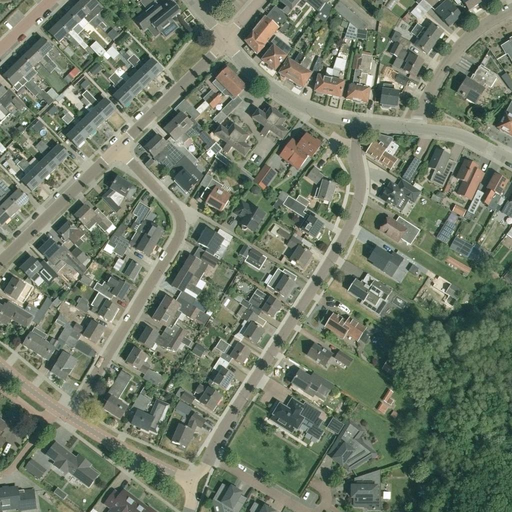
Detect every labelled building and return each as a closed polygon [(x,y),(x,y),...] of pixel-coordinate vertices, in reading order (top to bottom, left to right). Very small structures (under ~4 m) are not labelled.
[(80,3),(78,6),(88,16),(92,20),(98,27),(102,31),(106,28),(96,17),(102,11),(91,0),(83,0),(82,1),(80,3)] [(151,0),(144,0),(140,4),(146,12),(155,5),(151,0)] [(298,5),(302,1),(300,0),(280,0),(279,2),(286,8),(284,11),(282,9),(280,11),(288,17),(296,8),(298,5)] [(319,0),(304,0),(319,12),(325,4),(319,0)] [(422,9),(427,13),(431,8),(423,0),(422,1),(421,0),(418,0),(415,3),(418,6),(422,9)] [(451,7),(452,6),(446,0),(438,8),(438,9),(434,12),(448,27),(460,17),(451,7)] [(458,0),(464,8),(465,7),(467,11),(479,3),(477,0),(458,0)] [(171,4),(170,2),(160,10),(155,5),(146,12),(135,22),(143,32),(152,25),(159,33),(160,32),(165,38),(178,28),(171,20),(176,15),(179,13),(176,10),(178,8),(173,2),(171,4)] [(362,34),(363,32),(368,27),(340,2),(334,10),(349,23),(357,30),(362,34)] [(92,20),(88,16),(78,6),(68,15),(78,25),(83,20),(88,24),(89,23),(95,30),(98,27),(92,20)] [(422,19),(427,13),(422,9),(418,6),(410,14),(419,22),(422,19)] [(288,17),(280,11),(275,7),(265,19),(265,18),(245,43),(257,55),(264,48),(264,47),(288,18),(288,17)] [(78,25),(68,15),(63,20),(61,22),(58,24),(79,46),(82,42),(77,37),(72,31),(78,25)] [(82,30),(88,24),(83,20),(78,25),(82,30)] [(76,49),(79,46),(58,24),(47,35),(57,45),(65,38),(71,44),(76,49)] [(413,29),(435,44),(443,33),(432,25),(427,31),(423,28),(417,24),(413,29)] [(72,31),(77,37),(79,35),(84,31),(82,30),(78,25),(72,31)] [(427,55),(435,44),(413,29),(410,33),(416,37),(415,38),(420,41),(416,47),(427,55)] [(113,30),(107,36),(113,42),(118,36),(113,30)] [(395,32),(390,41),(395,43),(407,50),(411,44),(400,38),(401,36),(395,32)] [(273,47),(262,61),(268,66),(268,68),(272,71),(274,70),(275,71),(292,50),(276,38),(270,45),(273,47)] [(511,38),(509,40),(510,40),(508,42),(508,43),(502,47),(507,56),(510,54),(511,57),(511,38)] [(36,46),(33,49),(54,71),(57,68),(46,56),(52,50),(42,40),(36,46)] [(82,42),(79,46),(84,51),(88,47),(82,42)] [(96,43),(90,49),(99,59),(102,56),(105,53),(96,43)] [(395,43),(390,54),(396,58),(407,64),(403,72),(414,78),(422,62),(405,53),(407,50),(395,43)] [(50,74),(54,71),(33,49),(23,59),(32,69),(39,63),(43,67),(43,66),(50,74)] [(102,56),(108,61),(111,58),(106,52),(105,53),(102,56)] [(133,55),(130,58),(136,65),(139,61),(133,55)] [(279,75),(280,75),(280,77),(283,79),(285,78),(288,80),(292,74),(294,76),(304,58),(299,55),(293,64),(287,61),(279,75)] [(359,71),(361,57),(353,56),(352,70),(355,71),(355,73),(353,86),(348,85),(346,100),(356,102),(361,74),(361,71),(359,71)] [(361,74),(356,102),(367,104),(369,89),(365,88),(367,76),(369,76),(372,57),(361,56),(361,57),(359,71),(361,71),(361,74)] [(138,73),(132,79),(143,90),(149,83),(152,81),(141,70),(136,65),(130,58),(127,61),(135,69),(138,73)] [(310,62),(304,58),(294,76),(292,74),(288,80),(296,85),(296,87),(299,89),(301,88),(302,88),(311,75),(305,71),(310,62)] [(318,58),(311,73),(317,75),(323,60),(318,58)] [(37,74),(32,69),(23,59),(13,69),(38,95),(39,96),(49,107),(52,104),(55,101),(59,97),(57,95),(51,89),(45,94),(42,91),(41,92),(31,81),(38,75),(37,74)] [(343,83),(337,81),(340,67),(341,61),(336,59),(334,65),(333,71),(327,96),(332,97),(332,99),(338,100),(338,99),(340,99),(343,83)] [(141,70),(152,81),(153,80),(155,78),(162,71),(151,61),(141,70)] [(98,64),(89,72),(94,78),(103,69),(98,64)] [(212,84),(221,94),(222,94),(236,79),(233,76),(235,74),(226,66),(219,74),(220,76),(214,82),(212,84)] [(58,76),(62,73),(57,68),(54,71),(58,76)] [(484,85),(490,89),(496,78),(479,68),(474,76),(475,76),(471,83),(466,81),(458,94),(462,96),(461,97),(463,98),(463,97),(467,99),(466,100),(473,104),(474,103),(475,104),(483,90),(481,89),(484,85)] [(35,98),(38,95),(13,69),(11,70),(3,78),(12,88),(17,93),(21,89),(23,87),(35,98)] [(68,75),(73,80),(80,74),(75,69),(68,75)] [(135,69),(128,75),(132,79),(138,73),(135,69)] [(327,96),(333,71),(327,70),(325,79),(318,77),(314,93),(316,93),(315,95),(321,96),(322,95),(327,96)] [(390,76),(395,79),(393,82),(405,89),(409,80),(398,74),(392,71),(390,76)] [(123,88),(134,99),(135,98),(136,96),(143,90),(132,79),(127,84),(121,78),(120,79),(115,73),(112,76),(123,88)] [(68,75),(63,81),(67,85),(68,86),(73,80),(68,75)] [(123,88),(112,76),(108,80),(114,86),(112,88),(117,94),(123,88)] [(236,79),(222,94),(225,97),(229,97),(233,102),(245,89),(236,79)] [(85,81),(80,87),(84,91),(86,89),(90,86),(85,81)] [(383,85),(378,85),(378,87),(377,87),(377,91),(382,92),(380,105),(382,105),(382,107),(383,109),(388,109),(390,108),(390,106),(396,107),(398,93),(394,93),(394,86),(383,85)] [(134,99),(123,88),(117,94),(113,98),(124,108),(131,101),(132,100),(134,99)] [(20,112),(25,107),(9,91),(6,94),(0,99),(0,104),(5,110),(11,103),(20,112)] [(194,121),(210,106),(209,106),(218,98),(211,91),(202,100),(206,102),(196,112),(191,107),(186,113),(191,119),(194,122),(194,121)] [(84,98),(90,104),(95,110),(106,120),(107,119),(108,118),(115,111),(105,100),(104,101),(100,105),(86,92),(83,95),(82,96),(84,98)] [(59,97),(55,101),(58,104),(64,98),(62,95),(59,97)] [(95,110),(90,104),(84,98),(80,101),(86,107),(84,109),(90,115),(95,110)] [(209,106),(210,106),(213,110),(221,101),(218,98),(209,106)] [(502,132),(503,132),(511,137),(511,136),(511,102),(505,114),(497,129),(499,130),(499,131),(500,132),(502,132)] [(0,124),(10,115),(5,110),(0,104),(0,124)] [(53,107),(47,113),(51,118),(58,112),(53,107)] [(263,136),(278,115),(271,109),(265,116),(258,111),(252,119),(265,128),(260,134),(263,136)] [(106,120),(95,110),(90,115),(86,119),(96,130),(103,123),(105,121),(106,120)] [(220,112),(212,121),(218,126),(226,118),(220,112)] [(65,117),(71,123),(74,120),(68,113),(65,117)] [(179,116),(172,122),(189,140),(190,140),(195,135),(201,129),(198,125),(194,121),(194,122),(191,119),(188,122),(181,114),(179,116)] [(278,115),(263,136),(265,138),(269,132),(282,141),(288,134),(281,128),(286,121),(278,115)] [(71,123),(65,117),(61,120),(67,126),(71,123)] [(86,119),(76,128),(87,139),(88,137),(96,130),(86,119)] [(39,121),(31,129),(36,134),(44,127),(39,121)] [(177,145),(174,147),(184,157),(192,166),(193,166),(193,165),(197,161),(186,150),(183,147),(189,140),(172,122),(164,131),(171,138),(175,142),(177,145)] [(26,131),(21,126),(16,131),(21,136),(26,131)] [(225,152),(241,131),(233,126),(228,133),(220,128),(214,136),(227,145),(223,150),(225,152)] [(86,140),(87,139),(76,128),(66,138),(68,140),(77,149),(78,147),(84,142),(86,140)] [(241,131),(225,152),(227,154),(232,148),(244,158),(250,150),(243,144),(248,137),(241,131)] [(321,146),(319,145),(320,143),(316,140),(314,141),(306,135),(298,146),(292,141),(280,157),(298,170),(308,156),(311,159),(321,146)] [(166,156),(176,166),(184,157),(174,147),(168,141),(165,144),(158,136),(152,142),(150,141),(144,147),(145,148),(145,149),(153,158),(158,163),(159,163),(166,156)] [(378,136),(366,154),(390,170),(396,161),(392,158),(384,153),(391,143),(393,141),(389,138),(378,136)] [(41,141),(38,145),(45,152),(49,149),(41,141)] [(208,145),(204,149),(207,152),(209,150),(216,144),(212,141),(208,145)] [(398,148),(391,143),(384,153),(392,158),(398,148)] [(57,168),(59,166),(45,152),(38,145),(34,148),(45,159),(40,165),(50,175),(55,169),(57,168)] [(68,157),(58,147),(49,156),(59,166),(61,164),(63,162),(68,157)] [(447,161),(448,159),(449,157),(447,156),(447,154),(443,152),(442,153),(436,151),(428,168),(435,172),(430,182),(443,188),(450,172),(443,169),(447,161)] [(217,157),(215,159),(229,169),(232,164),(220,155),(219,154),(217,157)] [(184,157),(176,166),(180,170),(182,173),(175,180),(176,181),(180,185),(178,187),(185,195),(187,193),(196,185),(196,184),(198,186),(202,180),(195,173),(195,172),(197,170),(193,166),(192,166),(184,157)] [(414,158),(402,179),(410,184),(417,173),(415,172),(421,163),(414,158)] [(40,165),(34,170),(29,164),(23,159),(20,162),(40,184),(43,182),(50,175),(40,165)] [(35,160),(34,159),(31,163),(29,164),(34,170),(40,165),(35,160)] [(452,173),(456,165),(447,161),(443,169),(450,172),(452,173)] [(20,162),(16,166),(27,177),(21,183),(31,193),(38,186),(40,184),(20,162)] [(485,174),(476,170),(478,168),(476,167),(476,165),(472,163),(470,164),(465,162),(457,180),(463,183),(457,195),(470,201),(479,183),(481,184),(485,174)] [(232,164),(229,169),(251,185),(254,180),(232,164)] [(265,167),(253,183),(263,190),(275,174),(265,167)] [(307,178),(321,188),(321,190),(317,189),(314,199),(330,204),(335,186),(325,183),(326,180),(318,174),(320,172),(315,168),(307,178)] [(484,195),(480,202),(488,206),(490,202),(497,206),(501,198),(499,197),(507,183),(495,176),(487,190),(484,195)] [(136,190),(132,187),(117,178),(110,190),(111,190),(106,194),(102,198),(110,207),(114,211),(115,213),(120,209),(118,207),(110,199),(116,193),(124,198),(127,200),(129,201),(136,190)] [(211,180),(206,189),(200,199),(206,202),(205,204),(221,213),(231,196),(221,189),(223,186),(211,180)] [(410,188),(410,187),(410,186),(402,180),(401,182),(397,189),(391,185),(386,191),(385,190),(379,199),(388,204),(389,203),(396,207),(400,200),(401,201),(404,198),(409,201),(413,204),(420,193),(410,188)] [(18,191),(14,195),(0,181),(0,190),(19,210),(21,208),(23,207),(28,201),(18,191)] [(423,188),(414,182),(410,188),(420,193),(423,188)] [(17,212),(19,210),(0,190),(0,197),(1,199),(0,199),(0,208),(10,219),(17,212)] [(440,191),(434,194),(431,200),(438,205),(443,192),(440,191)] [(484,195),(477,192),(467,211),(464,219),(470,223),(480,202),(484,195)] [(511,196),(508,202),(501,214),(511,219),(511,196)] [(306,208),(296,202),(288,197),(283,206),(305,220),(299,230),(315,240),(323,226),(303,214),(306,208)] [(296,202),(306,208),(309,203),(299,197),(296,202)] [(400,200),(396,207),(394,208),(401,213),(409,201),(404,198),(401,201),(400,200)] [(490,202),(488,206),(495,211),(498,206),(497,206),(490,202)] [(144,238),(155,245),(160,238),(163,233),(151,226),(143,222),(151,210),(139,203),(132,215),(138,218),(134,223),(139,226),(135,233),(136,233),(144,238)] [(241,203),(234,214),(244,219),(240,225),(241,226),(241,228),(242,230),(243,231),(245,231),(247,229),(253,233),(264,215),(251,207),(250,208),(241,203)] [(458,217),(464,219),(467,211),(456,206),(452,213),(458,217)] [(104,233),(109,229),(113,225),(106,219),(102,214),(98,218),(89,210),(88,211),(85,207),(75,217),(83,225),(88,231),(96,224),(104,233)] [(0,227),(1,228),(10,219),(0,208),(0,227)] [(452,213),(447,222),(453,226),(458,217),(452,213)] [(399,218),(395,224),(405,230),(408,224),(399,218)] [(405,230),(395,224),(387,219),(379,231),(397,243),(400,240),(403,242),(405,239),(412,243),(420,232),(408,224),(405,230)] [(445,244),(455,227),(453,226),(447,222),(437,238),(445,244)] [(70,241),(74,245),(85,234),(79,229),(77,231),(69,223),(58,234),(65,242),(67,244),(70,241)] [(275,237),(277,235),(287,241),(290,236),(280,229),(275,226),(270,233),(275,237)] [(212,257),(219,246),(226,250),(233,238),(219,230),(215,236),(206,231),(203,236),(198,244),(207,250),(205,253),(212,257)] [(144,238),(136,233),(130,243),(120,237),(115,245),(126,252),(129,246),(137,250),(136,251),(148,258),(155,245),(144,238)] [(287,246),(297,252),(291,261),(303,269),(311,256),(299,248),(302,244),(293,238),(287,246)] [(449,250),(467,260),(473,248),(455,238),(451,247),(449,250)] [(50,241),(39,252),(47,260),(48,262),(46,264),(49,268),(56,274),(66,264),(75,270),(82,277),(87,270),(84,267),(81,265),(71,255),(65,248),(63,250),(60,247),(58,246),(56,248),(50,241)] [(126,252),(115,245),(114,245),(109,242),(103,251),(111,255),(112,253),(122,259),(126,252)] [(247,257),(252,249),(243,244),(237,253),(246,259),(247,257)] [(475,265),(484,250),(475,245),(473,248),(467,260),(475,265)] [(77,249),(71,255),(81,265),(87,260),(77,249)] [(247,257),(258,264),(263,256),(252,249),(247,257)] [(374,253),(369,261),(374,264),(373,266),(391,278),(403,260),(393,254),(390,258),(377,249),(374,253)] [(205,253),(198,263),(190,258),(182,270),(206,284),(200,280),(203,274),(204,273),(207,268),(208,266),(214,269),(219,261),(212,257),(205,253)] [(463,266),(445,256),(442,261),(468,275),(471,270),(463,266)] [(113,269),(124,276),(133,282),(140,271),(141,269),(132,263),(133,261),(126,257),(123,263),(119,260),(113,269)] [(27,261),(20,268),(21,269),(20,271),(33,284),(39,278),(47,286),(50,284),(58,276),(56,274),(49,268),(46,264),(43,262),(39,266),(32,259),(29,262),(27,261)] [(202,291),(206,284),(182,270),(175,283),(172,288),(181,293),(178,298),(186,304),(204,314),(207,308),(199,303),(195,301),(196,300),(201,291),(202,291)] [(274,291),(275,292),(285,298),(294,284),(284,277),(286,275),(278,270),(274,276),(273,277),(267,287),(266,289),(273,294),(274,291)] [(511,277),(508,274),(503,279),(511,286),(511,277)] [(119,283),(113,279),(111,278),(107,285),(104,283),(101,287),(97,284),(93,290),(96,292),(103,296),(105,292),(112,296),(121,302),(127,292),(129,288),(120,283),(119,283)] [(5,292),(5,293),(5,294),(16,301),(21,293),(28,297),(32,290),(24,286),(23,287),(13,281),(9,287),(8,287),(7,287),(6,288),(5,289),(5,290),(5,291),(5,292)] [(348,289),(350,290),(348,293),(362,302),(360,305),(368,310),(370,307),(374,310),(382,297),(386,300),(390,293),(376,283),(371,289),(363,283),(362,283),(360,286),(355,282),(354,285),(352,284),(348,289)] [(445,295),(448,297),(457,302),(463,292),(451,285),(445,295)] [(255,307),(262,312),(272,318),(277,311),(281,305),(270,298),(270,299),(257,291),(254,295),(260,299),(255,307)] [(470,296),(464,292),(458,302),(464,306),(470,296)] [(59,296),(52,304),(56,310),(63,301),(64,300),(59,296)] [(370,307),(368,310),(380,318),(389,302),(386,300),(382,297),(374,310),(370,307)] [(34,318),(32,322),(38,326),(52,304),(47,298),(39,311),(38,311),(34,318)] [(181,314),(185,317),(194,322),(195,320),(204,325),(205,326),(208,320),(210,318),(205,315),(204,314),(186,304),(183,309),(180,306),(175,304),(166,298),(159,309),(178,320),(181,314)] [(230,301),(226,298),(222,305),(226,308),(230,301)] [(76,303),(78,304),(76,309),(84,314),(86,315),(90,309),(86,307),(89,303),(81,299),(81,300),(79,299),(76,303)] [(107,303),(106,303),(99,299),(94,307),(92,310),(91,312),(98,317),(108,323),(117,309),(107,303)] [(242,300),(239,305),(240,306),(242,306),(248,311),(252,306),(249,304),(248,304),(242,300)] [(6,327),(10,320),(27,330),(32,322),(34,318),(29,315),(24,312),(17,307),(16,308),(7,303),(6,305),(4,304),(1,309),(0,307),(0,322),(4,326),(6,327)] [(34,318),(38,311),(28,305),(24,312),(29,315),(34,318)] [(236,316),(244,322),(241,326),(243,327),(248,331),(243,338),(255,345),(261,336),(263,332),(261,331),(253,325),(258,317),(248,311),(242,306),(236,316)] [(181,344),(183,346),(188,348),(191,343),(185,339),(187,334),(178,329),(174,326),(178,320),(159,309),(153,320),(166,328),(175,333),(172,338),(173,339),(181,344)] [(72,330),(67,323),(60,314),(57,319),(56,321),(64,326),(62,328),(64,329),(57,340),(60,342),(64,344),(69,336),(73,330),(72,330)] [(333,317),(326,328),(343,339),(346,334),(357,342),(365,330),(349,320),(347,324),(338,318),(337,319),(333,317)] [(69,336),(78,342),(81,336),(95,344),(99,338),(104,330),(92,323),(87,332),(79,327),(77,325),(69,321),(67,323),(72,330),(73,330),(69,336)] [(38,331),(38,332),(34,329),(30,335),(23,346),(36,354),(43,343),(47,336),(38,331)] [(160,338),(158,336),(147,330),(138,344),(150,350),(153,344),(161,349),(161,348),(166,351),(168,348),(176,353),(178,349),(181,344),(173,339),(170,344),(160,338)] [(78,342),(69,336),(64,344),(73,350),(74,348),(78,342)] [(48,346),(43,343),(36,354),(48,362),(55,350),(54,350),(58,343),(52,339),(48,346)] [(220,359),(229,364),(232,360),(241,366),(245,360),(249,355),(250,353),(238,346),(236,350),(229,346),(221,340),(215,349),(214,348),(211,353),(217,357),(220,359)] [(95,351),(78,342),(74,348),(89,357),(95,358),(95,351)] [(206,350),(196,344),(190,353),(201,359),(206,350)] [(324,368),(332,355),(321,348),(320,350),(314,346),(307,357),(324,368)] [(150,367),(143,363),(146,357),(135,350),(128,360),(126,364),(138,371),(145,376),(142,380),(148,383),(157,388),(159,383),(162,385),(165,380),(161,379),(162,377),(148,370),(150,367)] [(335,357),(334,360),(348,369),(353,360),(339,351),(335,357)] [(61,356),(51,373),(65,381),(75,365),(76,363),(77,362),(76,362),(70,358),(64,354),(63,353),(63,354),(61,356)] [(224,372),(229,364),(220,359),(213,369),(219,374),(213,383),(225,391),(230,384),(231,382),(233,378),(224,372)] [(388,361),(382,370),(398,380),(404,371),(388,361)] [(127,409),(117,402),(130,381),(132,378),(121,372),(116,380),(104,400),(108,403),(104,410),(120,420),(127,409)] [(305,392),(308,388),(325,398),(332,387),(312,374),(309,379),(299,373),(295,378),(292,384),(305,392)] [(135,387),(142,392),(144,390),(148,383),(142,380),(140,379),(136,385),(135,387)] [(208,390),(207,391),(199,386),(195,393),(203,398),(199,404),(212,412),(221,398),(208,390)] [(192,398),(180,389),(178,392),(175,396),(180,399),(181,399),(191,406),(195,399),(192,398)] [(393,393),(389,391),(382,401),(386,404),(393,393)] [(134,404),(144,410),(145,410),(150,401),(140,395),(134,404)] [(181,399),(180,399),(176,409),(188,416),(193,407),(191,406),(181,399)] [(148,433),(149,431),(157,435),(169,406),(156,400),(149,418),(142,415),(137,413),(136,415),(131,426),(148,433)] [(296,430),(299,426),(302,420),(312,427),(317,419),(320,414),(305,404),(303,407),(292,400),(287,408),(285,410),(279,406),(273,416),(270,420),(291,433),(294,429),(296,430)] [(384,415),(388,408),(381,404),(376,411),(384,415)] [(172,443),(178,446),(178,448),(181,450),(183,448),(184,449),(189,439),(190,440),(193,433),(196,426),(201,429),(206,422),(194,415),(189,422),(190,422),(187,430),(179,426),(172,443)] [(323,423),(317,419),(312,427),(302,420),(299,426),(306,431),(304,435),(318,443),(324,434),(318,430),(323,423)] [(338,435),(343,426),(333,420),(328,429),(338,435)] [(348,422),(334,445),(342,449),(333,460),(342,467),(343,465),(348,472),(352,470),(369,459),(361,448),(362,447),(356,441),(362,433),(348,422)] [(54,461),(56,463),(54,466),(66,475),(68,472),(88,488),(97,476),(88,469),(90,466),(78,457),(76,460),(69,455),(56,445),(47,456),(54,461)] [(342,449),(334,445),(327,456),(333,460),(342,449)] [(32,458),(23,468),(39,481),(47,470),(32,458)] [(365,488),(355,488),(352,488),(352,499),(354,499),(354,505),(354,508),(363,508),(363,506),(368,506),(368,511),(379,511),(379,499),(380,499),(380,488),(379,488),(379,472),(365,477),(365,488)] [(355,480),(355,488),(365,488),(365,477),(358,479),(355,480)] [(57,487),(53,493),(64,500),(68,495),(57,487)] [(221,511),(238,511),(243,505),(236,502),(239,497),(240,494),(231,489),(230,491),(222,487),(219,492),(213,502),(220,507),(221,511)] [(0,492),(0,508),(18,507),(18,508),(25,507),(26,510),(36,509),(33,492),(24,493),(24,491),(18,492),(18,490),(0,492)] [(123,492),(119,497),(114,493),(105,504),(112,510),(110,511),(154,511),(149,508),(145,511),(144,511),(135,504),(137,502),(123,492)] [(246,500),(239,497),(236,502),(243,505),(246,500)] [(221,511),(220,507),(213,502),(212,505),(214,511),(221,511)]
